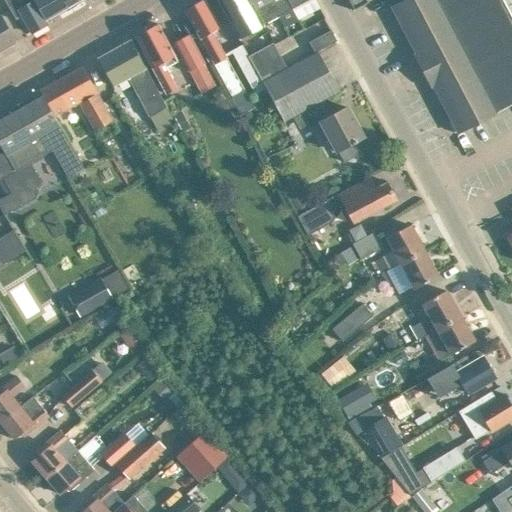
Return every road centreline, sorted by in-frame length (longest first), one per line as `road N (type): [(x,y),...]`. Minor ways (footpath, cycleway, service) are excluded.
road 1 (residential): [(511,323),(332,0)]
road 2 (tertiary): [(0,80),(142,0)]
